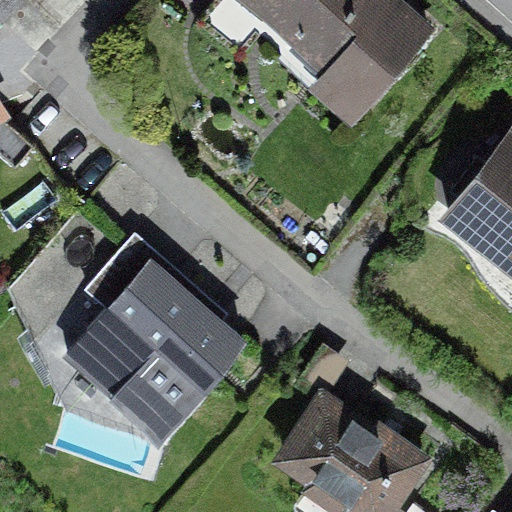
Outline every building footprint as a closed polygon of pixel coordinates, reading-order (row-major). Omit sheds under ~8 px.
[(0,0),(0,18),(0,19),(17,0),(0,0)] [(446,30),(409,0),(230,0),(328,79),(314,96),(361,134),(446,30)] [(0,141),(21,129),(0,92),(0,141)] [(511,138),(448,225),(511,272),(511,138)] [(170,455),(250,357),(144,269),(63,367),(170,455)] [(418,511),(443,474),(327,400),(280,473),(341,511),(418,511)]
